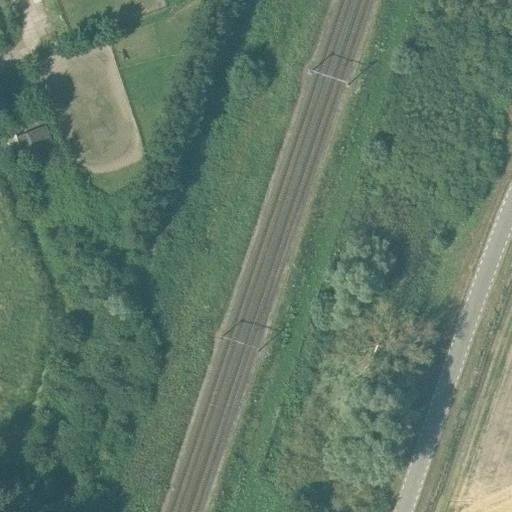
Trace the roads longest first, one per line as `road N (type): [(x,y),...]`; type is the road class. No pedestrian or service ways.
road 1 (track): [(300,0),(185,327)]
road 2 (unclassified): [(403,511),(511,207)]
